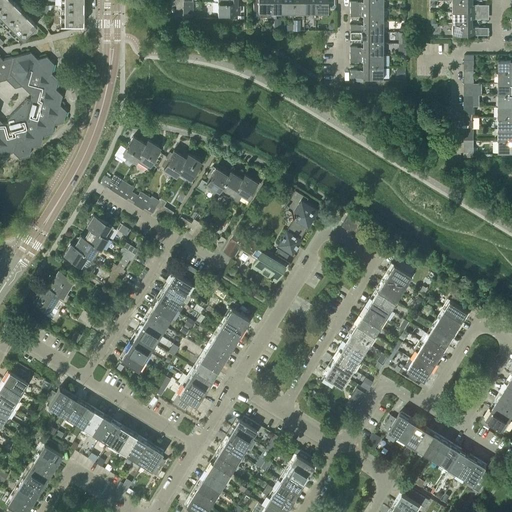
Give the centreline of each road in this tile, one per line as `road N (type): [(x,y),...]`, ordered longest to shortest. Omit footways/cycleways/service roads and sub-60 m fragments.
road 1 (residential): [(232,382),(325,232),(351,243),(373,260),(278,409)]
road 2 (tertiary): [(15,271),(88,148),(109,68),(110,0)]
road 3 (residential): [(460,429),(505,351),(502,337),(471,331),(425,409)]
road 4 (residential): [(82,377),(171,236)]
road 5 (residential): [(457,145),(458,48),(494,49)]
road 6 (residential): [(194,445),(82,377)]
road 7 (residential): [(342,449),(383,384),(425,409)]
